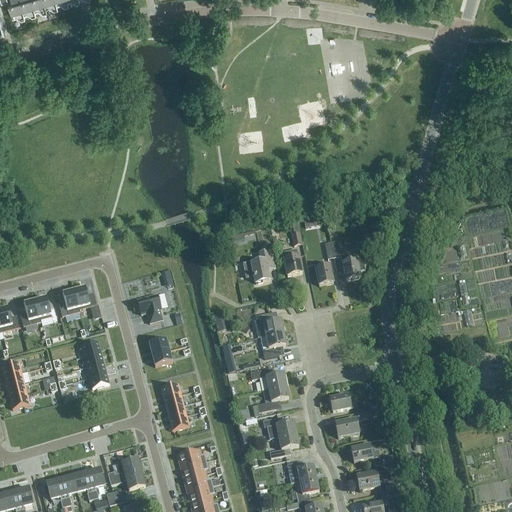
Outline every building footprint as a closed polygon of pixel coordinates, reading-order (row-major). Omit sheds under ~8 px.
[(10,0),(11,3),(7,4),(12,20),(16,19),(21,21),(25,20),(23,16),(27,15),(32,18),(36,17),(34,13),(38,12),(42,15),(43,15),(46,14),(45,10),(49,9),(53,11),(53,12),(57,11),(56,7),(60,6),(64,8),(68,7),(67,3),(71,2),(75,5),(79,4),(78,0),(83,0),(86,2),(90,1),(89,0),(10,0)] [(294,249),(296,248),(302,247),(299,235),(291,237),(294,249)] [(331,245),(334,261),(340,259),(336,244),(331,245)] [(328,262),(334,261),(331,245),(324,246),(328,262)] [(290,254),(282,256),(284,262),(287,279),(302,276),(298,259),(297,252),(290,254)] [(274,268),(271,254),(260,256),(262,264),(251,267),(251,265),(243,266),(246,280),(254,278),(256,286),(269,283),(266,270),(274,268)] [(357,263),(355,257),(347,259),(343,259),(341,261),(342,266),(346,283),(360,281),(359,274),(365,272),(363,262),(357,263)] [(323,270),(322,263),(314,265),(316,275),(319,288),(333,286),(330,268),(323,270)] [(85,290),(74,293),(79,313),(90,310),(96,308),(93,296),(87,298),(85,290)] [(64,304),(58,306),(62,320),(80,315),(79,313),(74,293),(62,296),(64,304)] [(157,298),(137,303),(141,317),(147,316),(150,326),(162,323),(160,312),(161,312),(157,298)] [(47,300),(36,303),(41,323),(52,320),(47,300)] [(26,316),(20,318),(23,330),(25,330),(36,327),(41,325),(41,323),(36,303),(24,306),(26,316)] [(8,311),(0,312),(0,327),(2,336),(20,331),(16,319),(10,321),(8,311)] [(226,332),(222,316),(213,318),(217,334),(226,332)] [(270,316),(255,319),(257,328),(255,328),(257,341),(260,340),(265,339),(284,335),(281,322),(272,324),(270,316)] [(265,339),(260,340),(262,353),(264,361),(279,358),(277,350),(286,348),(284,335),(265,339)] [(83,360),(102,355),(99,344),(81,349),(83,360)] [(152,359),(169,355),(166,344),(149,348),(152,359)] [(229,345),(223,347),(230,373),(236,372),(229,345)] [(104,366),(102,355),(83,360),(86,370),(104,366)] [(155,370),(172,366),(169,355),(152,359),(155,370)] [(19,365),(1,370),(4,380),(22,376),(19,365)] [(107,376),(104,366),(86,370),(89,381),(107,376)] [(267,372),(250,375),(252,383),(259,381),(262,394),(268,393),(286,389),(284,376),(269,379),(267,372)] [(22,376),(4,380),(7,391),(25,386),(22,376)] [(107,376),(89,381),(92,392),(110,387),(107,376)] [(25,386),(7,391),(9,402),(28,397),(25,386)] [(163,402),(181,398),(179,387),(160,392),(163,402)] [(286,389),(268,393),(271,405),(257,408),(258,415),(276,412),(274,405),(289,401),(286,389)] [(28,397),(9,402),(12,412),(30,408),(28,397)] [(184,408),(181,398),(163,402),(166,413),(184,408)] [(332,415),(351,411),(348,398),(330,402),(332,415)] [(370,413),(372,413),(370,406),(356,409),(357,416),(370,413)] [(184,408),(166,413),(169,424),(187,419),(184,408)] [(372,421),(371,418),(370,413),(357,416),(359,423),(372,421)] [(187,419),(169,424),(172,434),(190,429),(187,419)] [(278,440),(296,437),(294,424),(279,427),(278,421),(263,424),(264,430),(267,430),(269,442),(278,440)] [(338,441),(359,437),(356,422),(335,426),(338,441)] [(246,445),(252,442),(249,434),(243,437),(246,445)] [(296,437),(278,440),(281,453),(269,455),(271,462),(285,459),(284,452),(299,449),(296,437)] [(371,454),(370,448),(351,452),(354,465),(373,461),(380,460),(378,453),(371,454)] [(178,458),(181,467),(182,467),(183,470),(206,464),(204,457),(199,459),(198,453),(178,458)] [(394,457),(382,459),(383,467),(395,465),(394,457)] [(110,484),(142,475),(138,462),(121,466),(124,476),(121,477),(121,476),(114,477),(114,475),(108,476),(110,484)] [(208,471),(206,464),(183,470),(184,474),(183,474),(185,483),(205,478),(203,472),(208,471)] [(299,485),(317,481),(317,479),(316,480),(313,469),(303,471),(302,464),(287,467),(290,484),(293,486),(299,485)] [(87,475),(94,502),(98,501),(96,494),(95,494),(94,491),(105,488),(100,472),(87,475)] [(89,503),(94,502),(87,475),(73,479),(77,495),(88,493),(89,496),(87,496),(89,503)] [(142,475),(110,484),(111,488),(123,485),(123,484),(126,483),(129,493),(145,489),(142,475)] [(386,495),(392,494),(398,493),(400,492),(397,477),(390,479),(385,481),(378,482),(376,475),(356,479),(360,494),(375,490),(377,497),(386,495)] [(185,483),(187,492),(189,491),(190,495),(212,489),(211,484),(211,482),(206,483),(205,478),(185,483)] [(68,498),(77,495),(73,479),(60,482),(67,509),(72,508),(70,501),(69,501),(68,498)] [(298,505),(310,503),(308,496),(319,494),(316,483),(318,483),(317,481),(299,485),(301,493),(296,494),(298,505)] [(62,510),(67,509),(60,482),(46,486),(50,502),(61,500),(62,503),(60,503),(62,510)] [(189,499),(191,507),(211,502),(210,497),(214,496),(212,489),(190,495),(191,498),(189,499)] [(15,494),(19,511),(23,511),(23,510),(33,507),(28,490),(15,494)] [(19,511),(15,494),(2,497),(5,511),(13,511),(16,511),(15,511),(19,511)] [(114,501),(113,495),(107,497),(110,509),(127,504),(126,498),(114,501)] [(363,511),(382,511),(392,510),(390,499),(374,502),(375,507),(363,510),(363,511)] [(218,511),(217,506),(212,508),(211,502),(191,507),(192,511),(218,511)] [(322,511),(321,507),(311,510),(310,503),(298,505),(289,507),(286,508),(286,511),(291,511),(297,511),(299,511),(322,511)]
